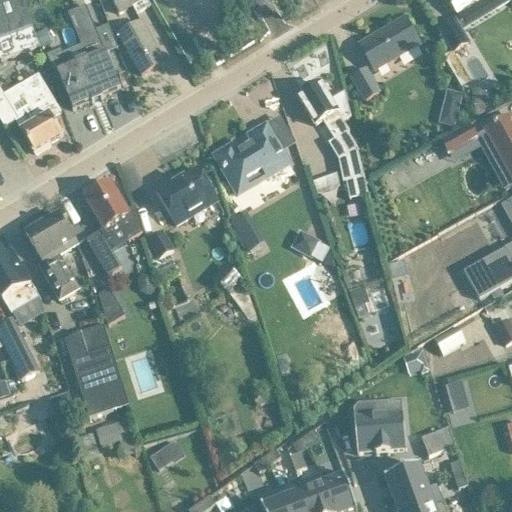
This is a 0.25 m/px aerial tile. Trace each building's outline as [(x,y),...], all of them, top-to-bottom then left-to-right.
[(0,0),(0,62),(39,48),(32,30),(21,0),(0,0)] [(110,0),(119,15),(133,7),(138,16),(153,8),(147,0),(110,0)] [(448,0),(462,22),(497,0),(448,0)] [(62,50),(48,56),(56,76),(59,75),(73,111),(91,103),(92,106),(94,105),(93,103),(100,100),(101,102),(103,101),(102,99),(121,92),(87,8),(69,15),(88,62),(70,69),(62,50)] [(375,42),(373,38),(359,47),(375,75),(421,48),(404,20),(380,34),(382,38),(375,42)] [(469,45),(456,23),(440,32),(454,55),(469,45)] [(142,24),(119,36),(142,78),(165,65),(142,24)] [(46,25),(32,30),(39,48),(52,43),(46,25)] [(455,64),(456,58),(452,53),(443,58),(449,67),(455,64)] [(364,104),(381,94),(368,71),(351,81),(364,104)] [(0,90),(0,121),(5,129),(15,123),(34,155),(63,138),(52,120),(61,114),(39,76),(4,97),(0,90)] [(308,93),(298,99),(308,117),(315,128),(323,123),(334,142),(329,145),(338,161),(343,185),(347,184),(351,203),(368,200),(364,181),(357,150),(348,135),(350,134),(343,123),(351,118),(345,94),(331,102),(321,86),(318,87),(315,85),(307,90),(308,93)] [(472,106),(473,106),(477,118),(486,113),(484,106),(488,106),(487,91),(472,91),(472,106)] [(442,117),(440,126),(454,129),(458,115),(449,113),(442,117)] [(511,119),(511,118),(498,126),(497,125),(493,127),(494,128),(485,133),(511,179),(511,119)] [(215,159),(231,185),(240,200),(291,169),(267,128),(250,138),(253,144),(236,155),(232,148),(215,159)] [(470,129),(442,146),(449,158),(477,142),(470,129)] [(172,184),(156,194),(176,228),(204,211),(203,210),(217,201),(199,172),(174,187),(172,184)] [(110,185),(85,200),(96,217),(104,231),(117,223),(131,246),(145,237),(137,211),(128,216),(120,203),(110,185)] [(246,214),(230,224),(238,236),(254,227),(246,214)] [(77,247),(59,216),(26,235),(45,265),(42,272),(60,303),(75,294),(61,269),(65,267),(60,257),(77,247)] [(108,278),(122,269),(100,233),(86,242),(108,278)] [(163,236),(149,244),(161,265),(175,256),(163,236)] [(308,237),(300,253),(338,272),(329,252),(330,250),(319,245),(320,243),(308,237)] [(0,251),(0,250),(0,293),(13,315),(40,299),(39,299),(28,280),(12,252),(4,257),(0,251)] [(511,262),(506,251),(464,274),(478,299),(511,281),(511,262)] [(234,275),(221,289),(231,299),(242,314),(252,307),(244,284),(234,275)] [(364,290),(350,295),(359,319),(369,316),(366,305),(369,304),(364,290)] [(109,291),(98,297),(108,328),(125,318),(109,291)] [(0,327),(0,340),(10,361),(22,384),(39,375),(12,321),(0,327)] [(87,357),(70,362),(89,420),(129,408),(104,327),(80,335),(87,357)] [(457,329),(434,342),(443,358),(466,345),(457,329)] [(6,383),(0,385),(0,401),(11,398),(6,383)] [(462,383),(445,388),(448,399),(465,394),(462,383)] [(68,395),(50,401),(55,416),(73,410),(68,395)] [(359,411),(355,411),(358,455),(378,454),(378,456),(383,455),(389,455),(389,453),(405,452),(402,417),(400,403),(378,405),(368,406),(368,405),(359,406),(359,411)] [(96,432),(101,449),(119,443),(124,459),(138,454),(129,421),(96,432)] [(448,431),(422,441),(429,460),(455,450),(448,431)] [(304,440),(309,449),(320,441),(314,433),(304,440)] [(309,449),(304,440),(293,448),(299,456),(309,449)] [(184,456),(175,443),(166,449),(175,462),(184,456)] [(270,468),(281,460),(279,458),(275,452),(264,460),(270,468)] [(270,468),(264,460),(254,467),(260,476),(270,468)] [(450,467),(454,480),(464,476),(460,464),(450,467)] [(421,468),(384,481),(385,483),(386,483),(393,502),(428,489),(421,470),(422,469),(421,468)] [(343,474),(323,482),(322,482),(332,511),(357,511),(351,496),(343,474)] [(464,476),(454,480),(458,492),(469,488),(464,476)] [(332,511),(322,482),(323,482),(321,477),(299,486),(302,495),(303,494),(309,511),(332,511)] [(428,489),(393,502),(396,511),(428,511),(436,509),(435,509),(444,505),(437,487),(428,490),(428,489)] [(286,511),(283,502),(284,501),(281,492),(258,501),(262,511),(286,511)] [(283,502),(286,511),(309,511),(303,494),(302,495),(284,501),(283,502)] [(209,499),(199,506),(203,511),(208,511),(215,507),(209,499)]
